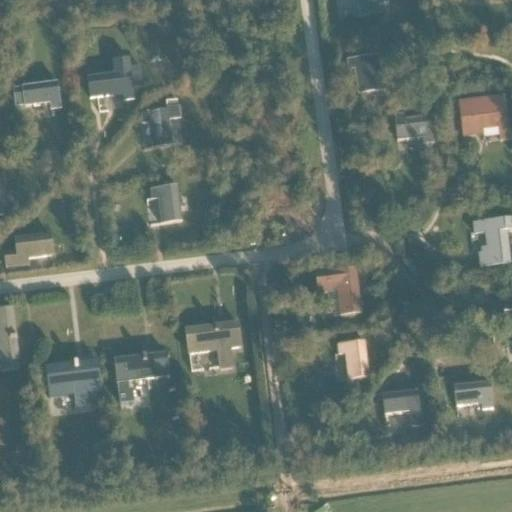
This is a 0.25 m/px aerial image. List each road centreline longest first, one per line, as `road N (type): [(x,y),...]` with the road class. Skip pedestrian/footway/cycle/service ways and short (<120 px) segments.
road 1 (residential): [(257,256),(321,247),(337,220),(306,0)]
road 2 (residential): [(0,288),(257,256)]
road 3 (residential): [(284,507),(257,256)]
